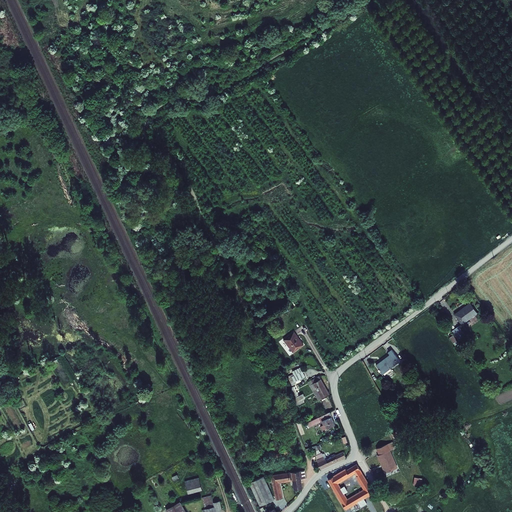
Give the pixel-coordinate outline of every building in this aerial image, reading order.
[(454,318),(461,327),(477,316),(470,307),(454,318)] [(283,344),(293,357),(303,348),(293,336),(283,344)] [(378,364),(384,373),(399,363),(391,351),(387,354),(389,357),(378,364)] [(290,382),(305,378),(302,367),(292,370),(293,374),(289,375),(290,382)] [(312,384),(323,402),(330,397),(319,379),(312,384)] [(293,397),(298,406),(304,403),(299,393),(293,397)] [(328,427),(329,430),(337,427),(330,415),(316,422),(318,427),(324,425),(325,428),(328,427)] [(32,434),(37,441),(44,437),(39,430),(32,434)] [(376,457),(385,474),(396,468),(387,451),(390,449),(387,443),(374,450),(377,456),(376,457)] [(266,458),(268,464),(290,456),(287,450),(266,458)] [(332,460),(327,462),(329,467),(345,460),(343,454),(334,459),(333,458),(331,458),(332,460)] [(316,458),(317,462),(318,465),(320,471),(329,467),(327,462),(326,461),(325,462),(321,455),(318,456),(316,458)] [(329,481),(346,510),(351,507),(348,502),(339,485),(357,475),(366,490),(355,496),(356,498),(359,503),(366,499),(374,494),(369,483),(358,466),(345,473),(344,472),(329,481)] [(273,478),(277,502),(283,502),(281,486),(281,485),(295,483),(296,493),(303,492),(302,482),(306,481),(307,481),(306,478),(306,474),(305,474),(273,478)] [(187,492),(202,490),(200,477),(185,480),(187,492)] [(251,487),(261,510),(275,504),(264,481),(251,487)] [(348,502),(351,507),(359,503),(356,498),(348,502)] [(204,507),(205,511),(221,511),(219,502),(204,507)] [(166,511),(185,511),(180,503),(166,511)]
